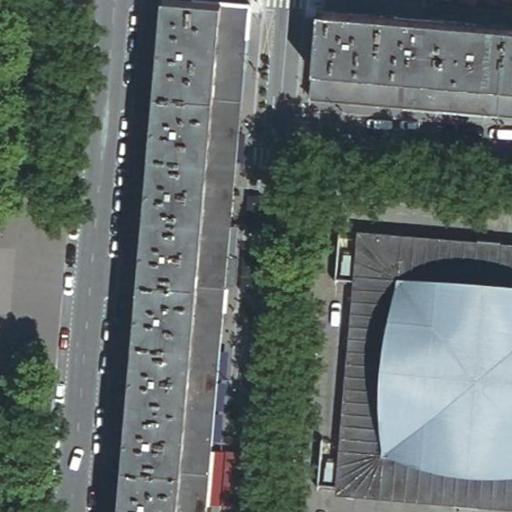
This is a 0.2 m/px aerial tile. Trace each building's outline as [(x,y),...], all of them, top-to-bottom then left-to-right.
[(179,511),(222,4),(172,0),(162,0),(119,511),(179,511)] [(207,511),(251,7),(222,4),(179,511),(207,511)] [(313,72),(511,88),(511,29),(318,13),(313,72)] [(511,88),(313,72),(311,101),(393,108),(407,109),(511,117),(511,88)] [(479,244),(362,234),(340,493),(458,502),(458,507),(469,507),(480,508),(480,504),(511,506),(511,246),(501,246),(501,242),(490,241),(479,240),(479,244)]
